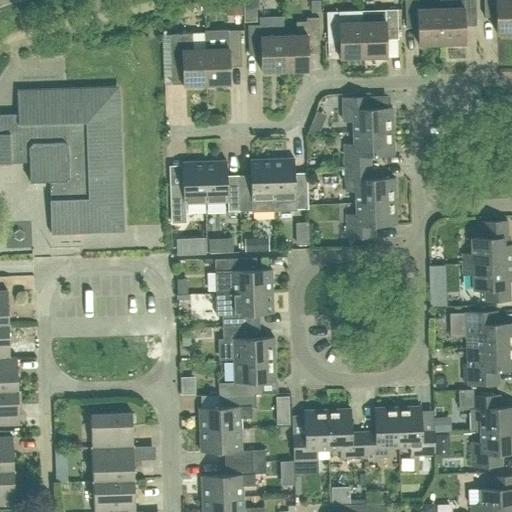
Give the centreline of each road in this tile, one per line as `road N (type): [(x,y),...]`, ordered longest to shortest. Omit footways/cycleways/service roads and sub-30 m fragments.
road 1 (residential): [(419,253),(307,262),(296,277),(298,351),(306,372),(323,381),(401,378),(423,347)]
road 2 (residential): [(170,384),(167,275),(154,261),(46,272),(45,387)]
road 3 (residential): [(416,82),(314,86),(290,129),(175,132)]
road 4 (residential): [(173,511),(170,384)]
road 5 (residential): [(419,207),(416,82)]
road 6 (residential): [(170,384),(45,387)]
road 7 (residential): [(45,387),(49,511)]
